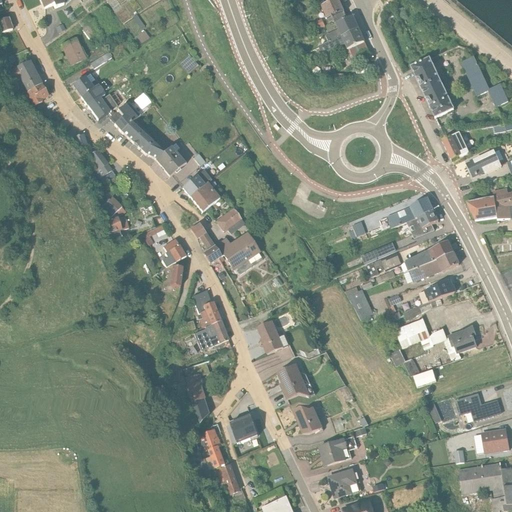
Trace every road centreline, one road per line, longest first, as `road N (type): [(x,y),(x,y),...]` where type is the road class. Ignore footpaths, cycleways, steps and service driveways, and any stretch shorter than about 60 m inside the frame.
road 1 (residential): [(12,0),(67,111),(124,155),(153,192)]
road 2 (residential): [(241,358),(220,419),(252,511)]
road 3 (track): [(0,169),(26,219),(28,263),(0,316)]
road 4 (secondary): [(511,329),(444,196)]
